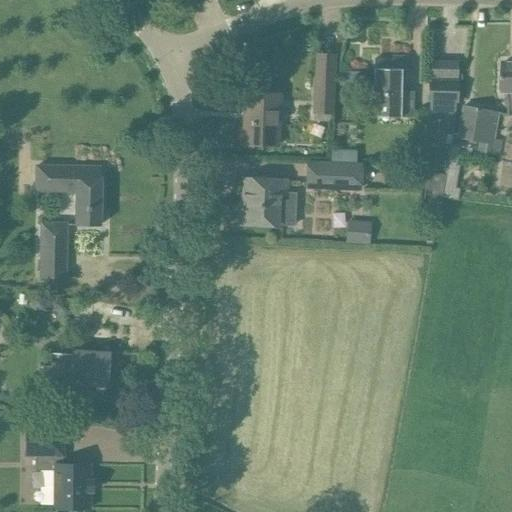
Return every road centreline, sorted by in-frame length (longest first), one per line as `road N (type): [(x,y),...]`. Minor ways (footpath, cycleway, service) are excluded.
road 1 (unclassified): [(162,511),(180,190),(171,60)]
road 2 (unclassified): [(171,60),(217,32),(344,0)]
